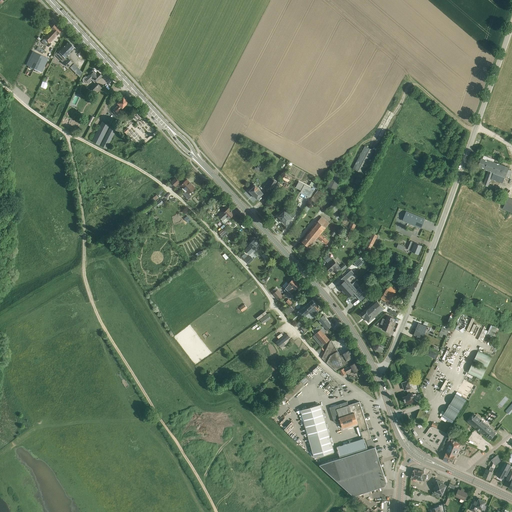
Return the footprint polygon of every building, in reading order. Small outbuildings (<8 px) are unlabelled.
[(50,43),(62,30),(55,23),(51,28),(52,29),(44,38),(50,43)] [(75,48),(68,41),(59,51),(64,57),(61,60),(68,67),(73,63),(68,58),(67,59),(66,57),(75,48)] [(49,59),(35,52),(28,65),(42,72),(47,62),(47,63),(48,63),(49,59)] [(94,70),(93,69),(89,73),(90,74),(88,77),(87,76),(85,76),(84,77),(83,78),(83,79),(82,80),(83,81),(84,82),(85,83),(86,83),(88,82),(89,81),(91,79),(95,83),(90,87),(96,94),(102,88),(96,81),(102,75),(99,72),(97,73),(96,72),(97,71),(95,69),(94,70)] [(47,83),(49,77),(45,76),(40,86),(46,88),(48,83),(47,83)] [(119,104),(113,109),(118,114),(124,109),(123,109),(125,106),(126,105),(125,104),(128,102),(127,101),(127,100),(126,99),(125,99),(123,97),(117,103),(119,104)] [(92,141),(99,145),(110,125),(105,122),(102,121),(92,141)] [(111,125),(100,145),(106,148),(116,128),(111,125)] [(375,151),(365,146),(353,168),(363,174),(375,151)] [(488,161),(481,158),(478,166),(485,169),(488,171),(483,185),(488,187),(492,175),(493,172),(505,177),(506,176),(509,169),(509,168),(488,160),(488,161)] [(345,174),(336,169),(326,187),(335,191),(345,174)] [(363,177),(359,175),(355,183),(359,185),(363,177)] [(176,178),(172,181),(172,182),(176,186),(180,182),(176,178)] [(187,179),(181,185),(189,194),(195,188),(192,184),(191,184),(190,183),(187,179)] [(277,181),(272,179),(269,186),(273,188),(277,181)] [(253,188),(250,191),(253,194),(254,195),(257,199),(261,195),(263,193),(259,189),(254,184),(251,186),(253,188)] [(357,189),(352,187),(348,194),(353,196),(357,189)] [(311,199),(318,205),(327,193),(319,188),(311,199)] [(511,199),(508,198),(502,209),(511,213),(511,199)] [(345,205),(337,199),(326,211),(338,221),(346,211),(342,208),(345,205)] [(153,206),(155,209),(163,203),(161,200),(153,206)] [(285,211),(279,216),(286,224),(296,215),(295,214),(299,210),(296,207),(290,213),(287,211),(286,212),(285,211)] [(222,211),(217,215),(222,221),(223,220),(226,223),(229,219),(235,214),(229,208),(223,213),(222,211)] [(408,211),(404,220),(423,228),(426,218),(408,211)] [(318,221),(302,241),(310,247),(318,238),(326,245),(329,241),(320,234),(329,223),(321,217),(318,221)] [(224,228),(219,233),(222,235),(221,236),(224,239),(230,234),(227,231),(224,228)] [(378,235),(372,233),(370,239),(375,241),(378,235)] [(260,244),(255,239),(249,244),(251,246),(246,251),(249,254),(254,249),(255,250),(257,248),(257,247),(260,244)] [(375,241),(370,239),(366,247),(371,250),(375,242),(375,241)] [(417,244),(412,242),(408,250),(419,254),(422,246),(417,244)] [(360,258),(354,263),(358,267),(364,262),(360,258)] [(325,266),(326,267),(331,272),(334,270),(337,273),(341,269),(338,266),(339,265),(333,259),(326,265),(326,266),(325,266)] [(342,293),(351,285),(346,280),(347,279),(345,276),(340,280),(342,283),(337,287),(341,291),(342,293)] [(297,282),(297,281),(294,278),(290,282),(289,283),(289,284),(287,282),(283,286),(286,289),(284,290),(286,292),(284,293),(286,295),(289,292),(293,288),(292,287),(296,282),(297,282)] [(300,284),(297,281),(297,282),(296,282),(292,287),(293,288),(289,292),(286,295),(289,297),(291,299),(294,296),(292,294),(291,293),(295,289),(295,290),(300,284)] [(355,291),(351,285),(342,293),(343,294),(344,294),(347,298),(352,294),(356,298),(361,294),(357,290),(355,291)] [(397,290),(389,285),(382,296),(390,301),(397,290)] [(283,296),(280,292),(278,290),(276,287),(271,291),(273,294),(275,296),(279,300),(283,296)] [(315,304),(316,304),(313,300),(301,310),(306,315),(307,314),(305,312),(311,307),(311,308),(315,304)] [(377,300),(360,313),(364,318),(364,317),(368,322),(384,309),(377,300)] [(320,309),(315,304),(311,308),(311,307),(305,312),(307,314),(306,315),(308,318),(310,315),(308,313),(310,311),(314,315),(314,314),(315,315),(318,313),(317,312),(320,309)] [(294,310),(291,307),(285,312),(288,315),(294,310)] [(268,313),(260,318),(263,323),(271,318),(268,313)] [(325,322),(328,320),(324,315),(318,320),(319,322),(312,327),(315,331),(323,325),(323,326),(327,324),(325,322)] [(384,325),(382,329),(390,332),(392,328),(390,328),(394,319),(388,316),(387,319),(387,320),(386,325),(385,326),(384,325)] [(327,324),(323,326),(322,327),(323,328),(315,334),(318,336),(315,338),(318,342),(321,340),(324,345),(330,340),(324,333),(333,325),(328,320),(325,322),(327,324)] [(414,334),(414,335),(422,338),(427,326),(418,323),(419,323),(417,327),(418,327),(417,329),(416,329),(414,335),(414,334)] [(499,329),(491,325),(486,336),(492,339),(493,338),(494,338),(499,329)] [(290,337),(287,333),(276,342),(279,345),(290,337)] [(329,341),(322,358),(326,362),(335,370),(348,363),(347,361),(353,357),(351,353),(352,353),(350,350),(342,354),(343,354),(343,355),(343,356),(342,356),(342,355),(340,355),(331,340),(329,341)] [(438,354),(429,349),(426,354),(435,359),(438,354)] [(478,352),(474,360),(487,367),(491,359),(478,352)] [(360,368),(357,362),(349,366),(345,369),(347,373),(352,370),(354,373),(358,371),(357,370),(360,368)] [(472,364),(468,372),(482,378),(485,370),(472,364)] [(301,381),(293,389),(296,393),(304,385),(301,381)] [(409,381),(402,383),(404,390),(407,389),(409,394),(408,394),(408,395),(404,397),(405,400),(404,400),(405,403),(406,403),(410,402),(411,403),(415,402),(415,400),(421,398),(419,394),(416,395),(416,393),(415,390),(411,388),(409,381)] [(458,410),(465,399),(455,393),(449,403),(453,406),(453,407),(458,410)] [(338,414),(340,420),(363,413),(362,410),(361,410),(360,408),(361,407),(360,401),(355,403),(349,405),(347,402),(330,407),(332,416),(333,416),(334,422),(338,421),(336,415),(338,414)] [(321,404),(301,410),(314,457),(334,452),(321,404)] [(446,407),(441,417),(452,422),(457,412),(446,407)] [(424,412),(420,410),(416,418),(427,422),(431,410),(429,410),(428,413),(424,412)] [(337,447),(340,457),(367,448),(366,442),(366,441),(372,439),(372,438),(371,438),(371,436),(368,429),(368,427),(368,426),(367,424),(366,421),(364,422),(364,421),(366,420),(363,413),(340,420),(343,428),(358,423),(360,431),(363,438),(337,447)] [(485,435),(490,440),(496,433),(492,430),(474,414),(468,421),(484,435),(485,435)] [(375,447),(372,439),(366,441),(369,450),(353,454),(321,465),(330,473),(337,479),(381,465),(380,463),(380,464),(379,460),(379,459),(377,453),(375,447)] [(460,444),(449,439),(446,447),(448,448),(444,458),(452,461),(460,444)] [(486,469),(483,477),(490,480),(493,472),(494,468),(496,465),(501,461),(497,455),(491,460),(493,463),(492,467),(491,466),(489,470),(486,469)] [(343,485),(348,489),(355,495),(365,492),(385,486),(387,482),(385,476),(384,477),(382,471),(383,471),(382,470),(381,465),(337,479),(343,485)] [(495,479),(499,481),(505,467),(500,466),(495,479)] [(413,470),(411,478),(425,481),(425,480),(425,479),(425,477),(426,476),(426,475),(425,475),(423,475),(424,471),(414,469),(413,470)] [(446,485),(438,482),(435,488),(438,489),(436,492),(442,494),(446,485)] [(467,493),(458,489),(455,495),(461,498),(460,501),(463,503),(467,493)] [(486,502),(479,498),(476,504),(473,503),(470,510),(475,511),(476,511),(479,508),(481,509),(482,510),(482,509),(484,510),(486,506),(484,505),(486,502)]
